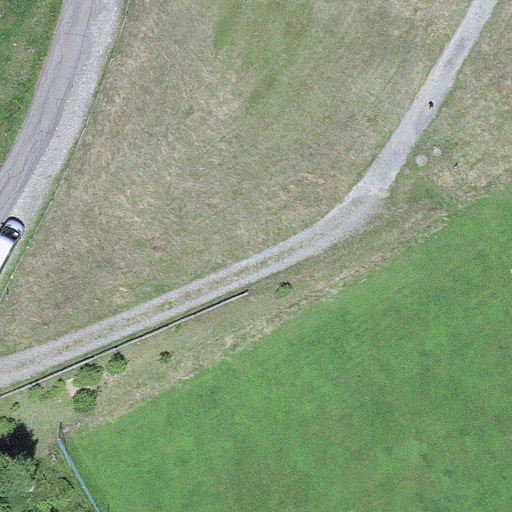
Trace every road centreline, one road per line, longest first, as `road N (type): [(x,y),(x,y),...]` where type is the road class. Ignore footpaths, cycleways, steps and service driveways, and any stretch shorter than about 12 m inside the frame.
road 1 (track): [(472,0),(362,182),(329,221),(250,267),(0,372)]
road 2 (unclassified): [(0,210),(69,74),(90,0)]
